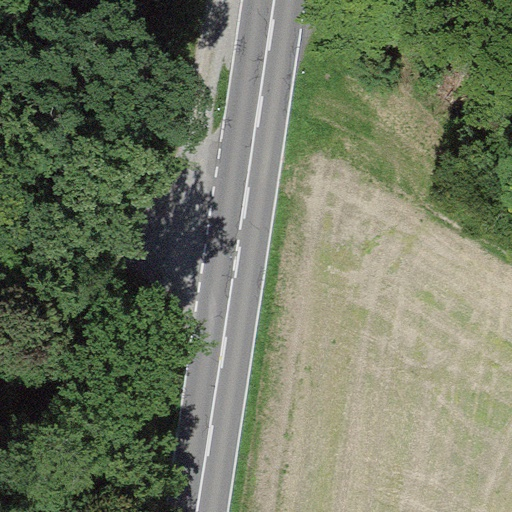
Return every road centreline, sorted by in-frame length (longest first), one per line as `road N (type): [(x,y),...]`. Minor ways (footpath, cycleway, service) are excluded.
road 1 (secondary): [(200,511),(276,0)]
road 2 (track): [(248,200),(0,236)]
